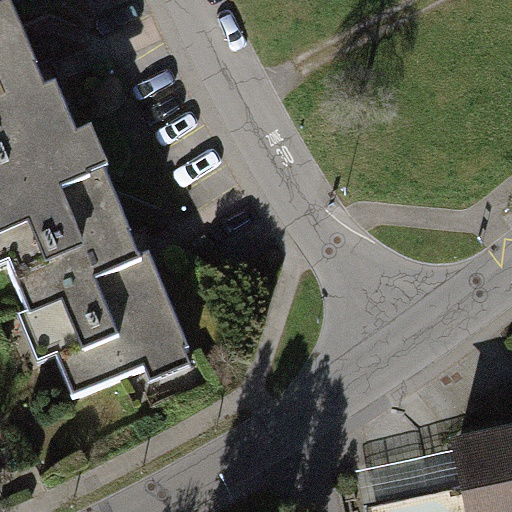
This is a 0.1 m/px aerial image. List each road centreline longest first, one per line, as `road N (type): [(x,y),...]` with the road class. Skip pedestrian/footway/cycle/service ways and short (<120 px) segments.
road 1 (residential): [(196,0),(402,355)]
road 2 (residential): [(402,355),(288,436),(134,511)]
road 3 (residential): [(511,274),(402,355)]
